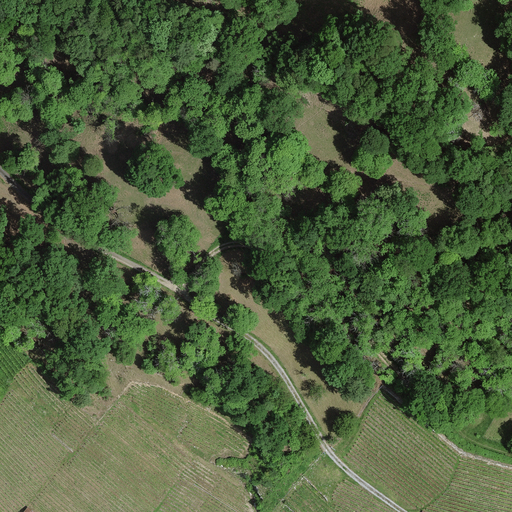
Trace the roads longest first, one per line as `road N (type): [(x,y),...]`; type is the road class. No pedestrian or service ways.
road 1 (track): [(0,171),(106,252),(182,291),(217,249),(236,243),(268,252),(307,276),(411,384),(474,387)]
road 2 (track): [(182,291),(260,346),(342,466),(404,511)]
